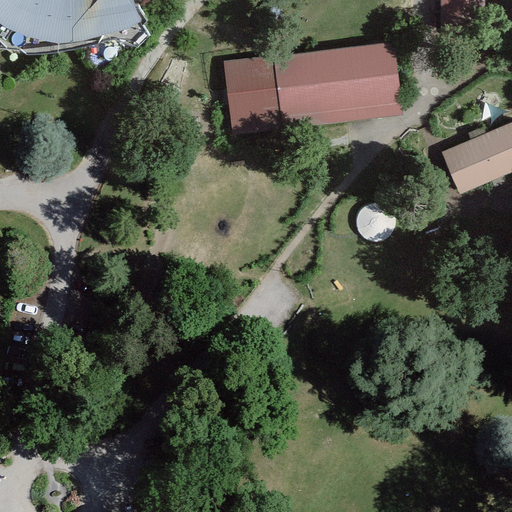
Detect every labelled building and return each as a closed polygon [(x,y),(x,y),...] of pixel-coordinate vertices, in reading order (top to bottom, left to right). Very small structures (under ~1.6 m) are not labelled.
[(0,0),(0,43),(1,45),(13,44),(20,50),(63,48),(112,36),(133,45),(147,32),(139,19),(145,17),(131,0),(130,0),(0,0)] [(378,0),(378,10),(410,10),(410,0),(378,0)] [(480,0),(442,0),(441,30),(479,31),(480,0)] [(389,43),(224,63),(232,130),(398,110),(389,43)] [(511,124),(443,153),(459,191),(511,168),(511,124)] [(0,428),(16,424),(0,374),(0,428)]
